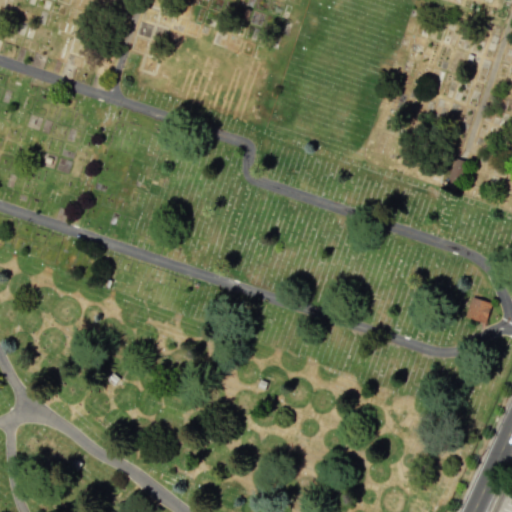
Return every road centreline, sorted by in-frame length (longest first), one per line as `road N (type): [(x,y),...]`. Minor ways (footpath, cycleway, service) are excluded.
road 1 (residential): [(511,318),(491,269),(473,256),(255,181),(239,143),(0,59)]
road 2 (residential): [(0,205),(420,349),(447,353),(511,325)]
road 3 (residential): [(0,350),(37,414),(181,511),(10,494),(8,424),(0,424)]
road 4 (residential): [(462,154),(511,6)]
